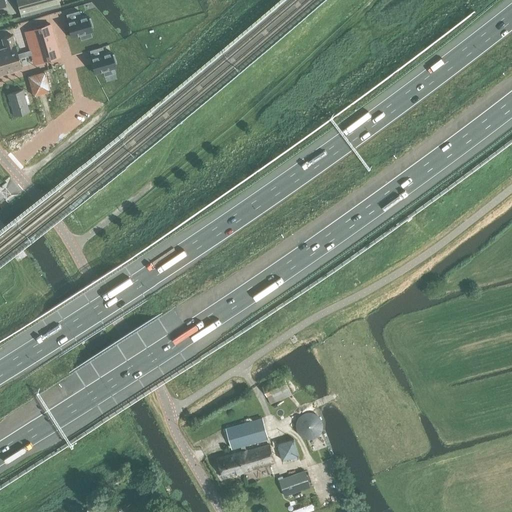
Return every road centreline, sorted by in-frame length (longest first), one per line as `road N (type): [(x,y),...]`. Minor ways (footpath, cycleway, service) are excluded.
road 1 (motorway): [(511,18),(241,217),(0,371)]
road 2 (motorway): [(0,454),(284,271),(511,105)]
road 3 (unclassified): [(169,411),(423,257),(511,187)]
road 4 (tertiary): [(169,411),(160,385),(23,179)]
